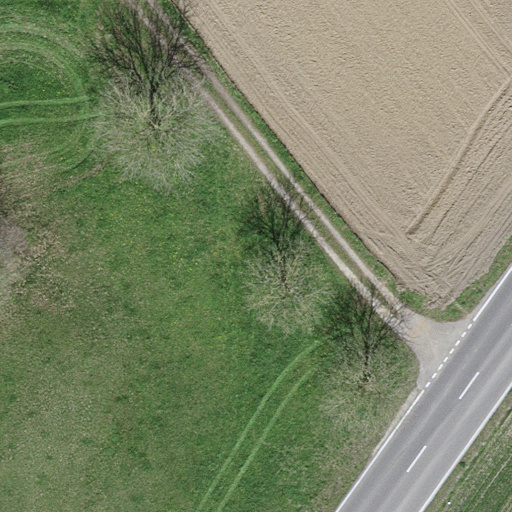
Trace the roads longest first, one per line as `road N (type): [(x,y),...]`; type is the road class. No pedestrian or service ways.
road 1 (track): [(470,380),(370,286),(128,0)]
road 2 (primary): [(377,511),(511,324)]
